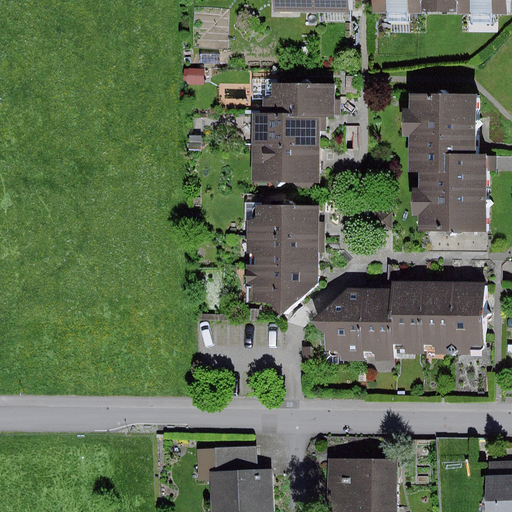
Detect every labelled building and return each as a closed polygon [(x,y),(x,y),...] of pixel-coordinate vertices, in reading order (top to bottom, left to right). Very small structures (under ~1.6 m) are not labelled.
[(324,0),(279,0),(279,11),(324,12),(324,0)] [(355,0),(324,0),(324,12),(355,13),(355,0)] [(377,0),(377,14),(510,16),(509,0),(377,0)] [(206,69),(186,69),(186,86),(206,86),(206,69)] [(359,77),(348,77),(348,95),(358,95),(359,77)] [(341,84),(279,84),(279,98),(266,98),(266,116),(328,116),(340,116),(341,84)] [(485,95),(419,94),(419,109),(412,109),(412,137),(418,137),(418,172),(428,172),(428,188),(422,188),(422,216),(427,217),(427,230),(453,231),(459,236),(464,231),(495,231),(496,156),(484,156),(485,95)] [(328,116),(266,116),(259,116),(259,144),(328,145),(328,116)] [(204,136),(191,136),(191,150),(204,150),(204,136)] [(327,187),(328,145),(259,144),(259,158),(253,158),(253,186),(327,187)] [(289,206),(264,206),(263,220),(252,220),(252,235),(324,235),(324,207),(300,206),(294,200),(289,206)] [(324,235),(252,235),(251,265),(324,265),(324,235)] [(324,265),(251,265),(250,287),(259,288),(258,302),(278,303),(292,316),(324,283),(324,265)] [(429,346),(431,283),(402,282),(402,285),(401,345),(408,346),(412,349),(412,354),(429,354),(429,346)] [(456,354),(457,283),(431,283),(429,346),(439,346),(442,349),(442,354),(456,354)] [(490,284),(457,283),(456,354),(476,355),(476,345),(489,345),(490,284)] [(401,345),(402,285),(382,284),(382,288),(371,288),(369,352),(379,353),(382,357),(382,362),(401,362),(401,345)] [(369,352),(371,288),(356,288),(320,321),(332,335),(332,352),(343,352),(347,355),(347,362),(369,363),(369,352)] [(314,347),(304,347),(304,368),(314,368),(314,347)] [(258,449),(214,450),(214,511),(275,511),(275,475),(259,475),(258,449)] [(403,511),(403,460),(333,460),(333,511),(403,511)] [(511,511),(511,463),(492,464),(493,511),(511,511)]
